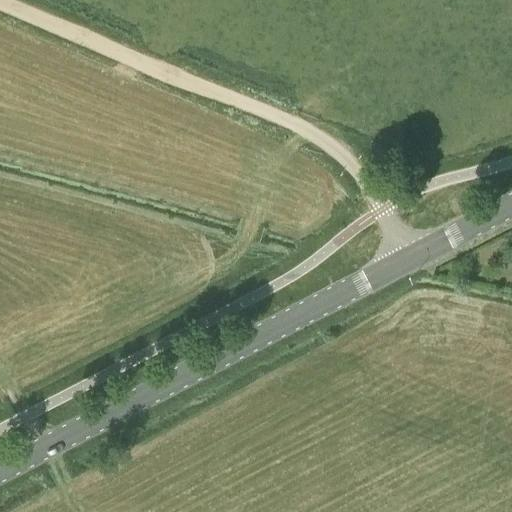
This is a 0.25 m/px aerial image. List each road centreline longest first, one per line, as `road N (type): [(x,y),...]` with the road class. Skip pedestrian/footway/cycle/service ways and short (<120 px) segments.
road 1 (secondary): [(0,467),(511,201)]
road 2 (track): [(406,253),(383,206),(330,139),(269,103),(30,0)]
